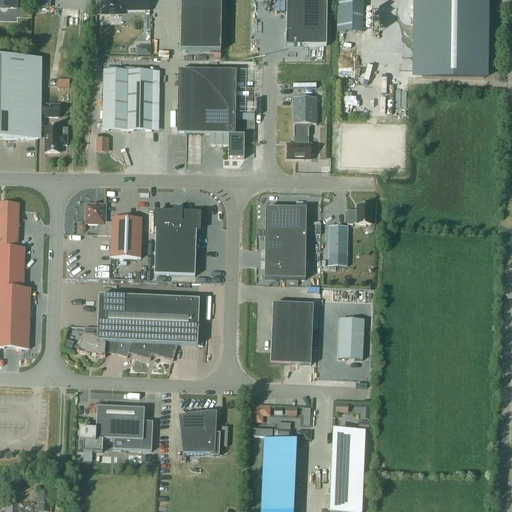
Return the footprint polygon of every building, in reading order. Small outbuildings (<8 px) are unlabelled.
[(16,0),(0,0),(0,9),(17,10),(16,0)] [(101,0),(101,16),(121,15),(121,0),(101,0)] [(149,0),(127,0),(127,12),(149,12),(149,0)] [(220,53),(221,0),(180,0),(180,52),(220,53)] [(286,29),(286,46),(326,47),(326,0),(286,0),(286,17),(287,17),(286,29)] [(363,33),(362,0),(337,0),(338,33),(363,33)] [(0,139),(36,140),(37,60),(0,59),(0,139)] [(315,67),(314,82),(325,83),(325,67),(315,67)] [(178,71),(177,135),(209,136),(209,147),(228,148),(228,160),(244,160),(244,136),(235,136),(236,72),(178,71)] [(103,72),(102,131),(151,132),(152,81),(159,81),(159,73),(152,73),(152,72),(103,72)] [(60,80),(60,89),(72,89),(72,80),(60,80)] [(286,146),(286,160),(295,160),(295,161),(303,161),(303,160),(311,160),(311,157),(313,157),(313,149),(311,149),(311,146),(306,146),(306,138),(308,138),(309,126),(316,126),(317,99),(294,99),(293,125),(294,125),(294,129),(293,138),(295,138),(295,146),(286,146)] [(60,119),(60,106),(42,105),(42,118),(60,119)] [(60,145),(67,145),(67,136),(67,129),(60,129),(60,128),(45,128),(44,153),(59,154),(60,145)] [(97,152),(107,153),(107,140),(97,140),(97,152)] [(0,205),(0,349),(28,351),(30,290),(23,290),(24,250),(17,250),(19,206),(0,205)] [(111,237),(110,259),(140,260),(142,220),(112,219),(112,223),(105,223),(105,206),(86,206),(86,225),(98,225),(98,237),(111,237)] [(357,226),(371,226),(371,206),(357,206),(357,213),(354,213),(354,212),(347,212),(347,226),(353,226),(353,225),(357,225),(357,226)] [(305,281),(306,210),(265,210),(264,280),(305,281)] [(156,230),(154,276),(195,278),(196,231),(199,231),(200,214),(181,214),(181,212),(174,212),(174,214),(155,213),(154,230),(156,230)] [(329,229),(329,258),(347,258),(347,229),(329,229)] [(77,352),(77,353),(93,358),(105,359),(105,358),(104,358),(105,353),(127,360),(129,354),(150,361),(150,360),(152,355),(173,362),(173,361),(177,347),(197,347),(199,301),(189,301),(189,298),(179,298),(179,300),(99,297),(97,330),(86,329),(85,329),(78,353),(77,352)] [(272,305),(270,365),(311,367),(313,306),(272,305)] [(339,320),(338,361),(362,362),(364,322),(339,320)] [(355,405),(355,413),(361,413),(369,414),(369,406),(355,405)] [(252,421),(262,421),(263,418),(263,407),(252,407),(252,421)] [(86,430),(86,429),(84,429),(84,430),(79,430),(78,443),(84,443),(83,453),(102,454),(103,440),(114,441),(113,451),(151,453),(153,423),(144,423),(144,410),(97,408),(96,427),(95,431),(86,430)] [(282,417),(282,409),(274,409),(274,417),(282,417)] [(288,417),(300,417),(301,409),(288,409),(288,417)] [(188,416),(178,418),(183,455),(210,455),(210,457),(219,458),(219,448),(227,448),(228,428),(216,427),(217,414),(207,414),(197,415),(188,416)] [(362,422),(362,431),(372,431),(372,422),(362,422)] [(274,438),(274,430),(250,429),(250,437),(274,438)] [(292,441),(292,431),(274,431),(274,440),(292,441)] [(299,440),(312,440),(312,432),(299,431),(299,440)] [(315,476),(313,511),(361,511),(365,433),(344,432),(344,444),(334,443),(332,477),(315,476)] [(291,511),(294,441),(264,440),(261,510),(291,511)] [(49,493),(37,493),(37,507),(36,506),(36,505),(6,504),(6,511),(51,511),(51,504),(49,504),(49,493)]
